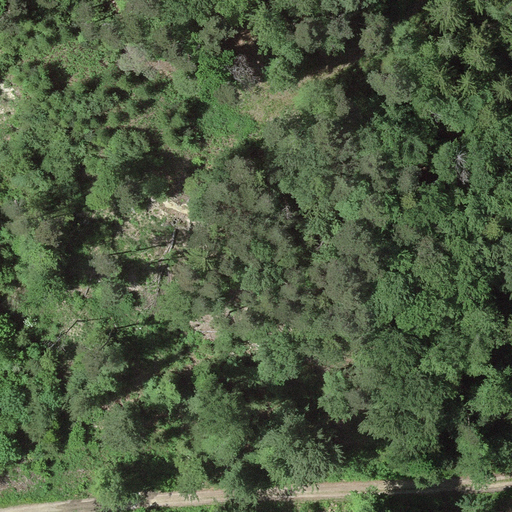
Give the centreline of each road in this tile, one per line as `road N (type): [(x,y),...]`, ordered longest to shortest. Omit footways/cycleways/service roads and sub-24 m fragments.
road 1 (track): [(51,511),(151,499),(511,482)]
road 2 (track): [(414,0),(320,82)]
